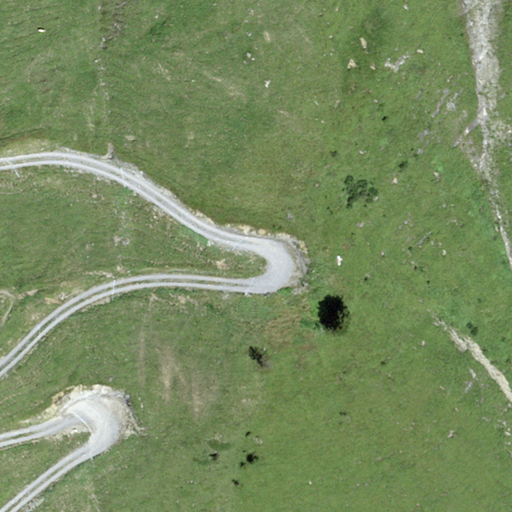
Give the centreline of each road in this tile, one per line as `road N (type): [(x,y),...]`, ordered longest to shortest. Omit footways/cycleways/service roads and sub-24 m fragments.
road 1 (track): [(0,168),(89,164),(147,189),(197,228),(237,246),(272,250),(288,266),(270,283),(148,283),(109,291),(75,305),(0,368)]
road 2 (track): [(0,442),(88,415),(103,426),(94,445),(6,511)]
